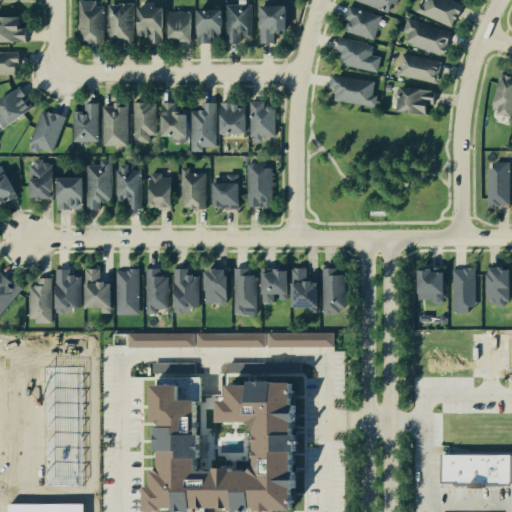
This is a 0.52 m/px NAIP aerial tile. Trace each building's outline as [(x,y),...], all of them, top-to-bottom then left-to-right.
[(106,5),(99,5),(98,0),(81,0),(81,41),(106,42),(106,5)] [(359,0),(391,12),(394,3),(398,4),(399,0),(359,0)] [(426,0),(425,4),(422,3),(418,11),(456,27),(465,4),(455,0),(426,0)] [(111,3),(111,42),(136,42),(136,3),(111,3)] [(254,4),(229,4),(229,42),(243,42),(243,34),(254,34),(254,4)] [(263,42),(277,42),(277,32),(290,32),(290,5),(262,5),(263,42)] [(346,18),(352,20),(349,31),(376,39),(384,15),(350,5),(346,18)] [(167,43),(168,7),(142,6),(141,42),(167,43)] [(226,9),(201,9),(202,43),(215,42),(214,35),(227,35),(226,9)] [(173,42),(196,41),(195,10),(172,11),(173,42)] [(0,41),(31,40),(30,28),(26,28),(25,15),(0,15),(0,41)] [(448,54),(455,32),(409,17),(405,31),(411,34),(408,42),(448,54)] [(345,51),(342,64),(380,71),(383,56),(371,54),(373,43),(341,37),(338,50),(345,51)] [(21,51),(0,51),(0,73),(21,74),(21,51)] [(439,83),(444,61),(405,52),(399,74),(439,83)] [(511,117),(511,74),(503,72),(494,103),(500,105),(498,113),(511,117)] [(338,88),(337,101),(379,105),(379,95),(375,95),(376,79),(332,75),(331,87),(338,88)] [(438,91),(405,84),(400,109),(433,116),(438,91)] [(0,117),(7,128),(37,107),(23,86),(0,101),(0,117)] [(254,142),(265,142),(265,136),(278,136),(278,106),(267,106),(267,101),(253,101),(254,142)] [(105,106),(105,145),(129,145),(129,102),(115,103),(115,106),(105,106)] [(158,134),(157,102),(134,102),(135,142),(151,142),(150,134),(158,134)] [(163,136),(174,136),(174,142),(190,142),(191,113),(178,112),(178,102),(164,102),(163,136)] [(219,146),(218,102),(203,102),(204,110),(192,110),(193,151),(206,151),(206,147),(219,146)] [(101,141),(100,103),(87,103),(87,111),(76,111),(76,141),(101,141)] [(250,133),(250,104),(224,104),(224,133),(250,133)] [(43,147),(55,152),(68,117),(45,108),(30,149),(41,153),(43,147)] [(114,159),(102,159),(102,165),(89,164),(88,208),(102,209),(103,201),(113,201),(114,159)] [(56,198),(57,161),(34,160),(34,198),(56,198)] [(490,168),(491,206),(511,205),(511,167),(511,162),(497,162),(498,167),(490,168)] [(6,163),(0,166),(0,206),(22,195),(6,163)] [(275,207),(276,164),(250,163),(249,206),(275,207)] [(143,170),(130,170),(130,164),(119,164),(118,200),(129,201),(129,208),(142,208),(143,170)] [(183,207),(207,208),(208,173),(191,172),(192,167),(184,167),(183,207)] [(165,172),(151,173),(151,208),(176,207),(176,177),(165,177),(165,172)] [(216,207),(242,208),(243,174),(230,173),(229,183),(217,182),(216,207)] [(87,177),(61,177),(60,209),(87,209),(87,177)] [(251,267),(236,268),(237,314),(259,313),(258,275),(251,275),(251,267)] [(321,282),(312,282),(312,267),(296,267),(296,306),(311,306),(311,312),(322,311),(321,282)] [(511,270),(511,267),(490,268),(491,301),(499,301),(499,306),(511,306),(511,270)] [(83,275),(73,275),(73,268),(58,268),(59,311),(84,310),(83,275)] [(115,306),(115,280),(103,280),(103,268),(88,268),(89,307),(115,306)] [(162,268),(148,268),(148,313),(158,313),(158,308),(169,308),(170,276),(162,276),(162,268)] [(175,268),(177,311),(202,310),(201,274),(191,275),(191,268),(175,268)] [(292,299),(293,269),(266,268),(265,302),(279,303),(279,299),(292,299)] [(326,311),(348,311),(348,268),(325,269),(326,311)] [(448,268),(422,268),(421,300),(447,301),(448,268)] [(477,268),(455,268),(455,311),(477,311),(477,268)] [(0,317),(25,289),(1,269),(0,269),(0,317)] [(117,269),(118,314),(141,314),(141,269),(117,269)] [(208,303),(231,303),(231,269),(208,269),(208,303)] [(54,277),(40,277),(40,285),(32,285),(32,321),(54,321),(54,277)] [(198,332),(131,333),(131,346),(198,346),(198,332)] [(200,333),(200,347),(268,346),(268,332),(200,333)] [(337,346),(337,332),(270,332),(270,346),(337,346)] [(304,510),(304,487),(306,487),(306,412),(304,412),(304,383),(230,383),(230,422),(267,421),(267,470),(209,470),(209,400),(204,400),(204,374),(198,374),(198,362),(155,362),(155,421),(169,421),(169,470),(164,470),(164,487),(149,487),(149,510),(304,510)] [(83,368),(83,486),(45,486),(45,368),(83,368)] [(511,454),(449,453),(449,483),(511,483),(511,454)] [(155,486),(164,486),(163,471),(155,471),(155,486)]
